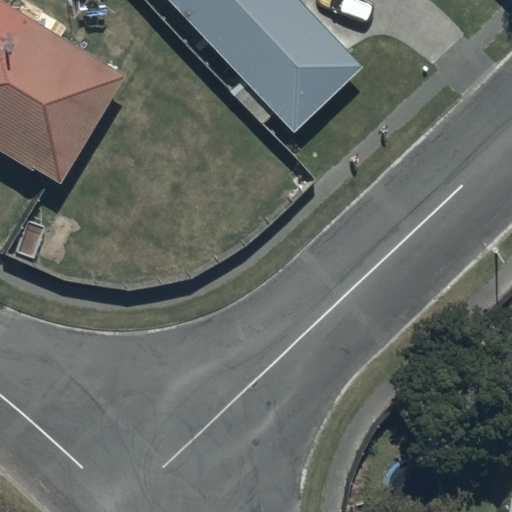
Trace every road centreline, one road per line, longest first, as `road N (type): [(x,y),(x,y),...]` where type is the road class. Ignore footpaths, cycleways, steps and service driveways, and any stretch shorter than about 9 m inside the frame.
road 1 (residential): [(511,123),(142,451)]
road 2 (residential): [(142,451),(0,367)]
